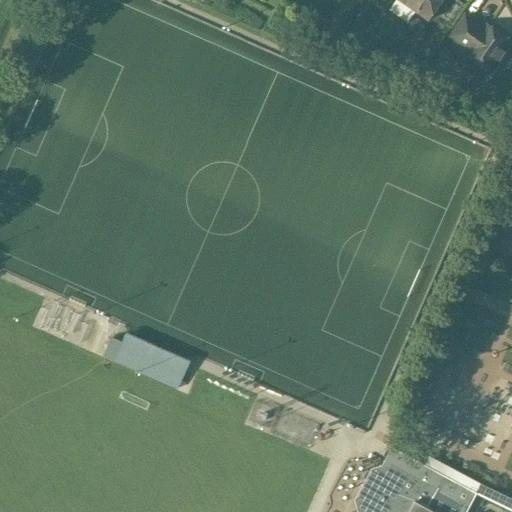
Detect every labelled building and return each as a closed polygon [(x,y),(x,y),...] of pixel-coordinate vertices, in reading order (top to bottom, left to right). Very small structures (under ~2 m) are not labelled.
[(399,0),(430,21),(443,0),(399,0)] [(342,36),(352,23),(339,14),(329,27),(342,36)] [(492,74),(511,44),(511,43),(487,27),(485,31),(465,17),(450,39),(470,52),(467,57),(492,74)] [(102,357),(177,389),(189,362),(125,335),(123,341),(111,336),(102,357)] [(469,511),(480,493),(395,448),(385,466),(374,469),(357,500),(360,511),(359,511),(469,511)]
